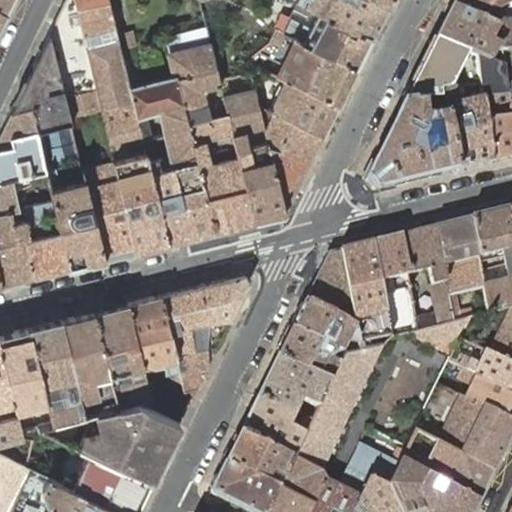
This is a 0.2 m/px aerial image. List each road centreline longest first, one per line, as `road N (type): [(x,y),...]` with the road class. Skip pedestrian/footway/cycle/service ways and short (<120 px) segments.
road 1 (tertiary): [(0,308),(305,231)]
road 2 (residential): [(176,494),(305,231)]
road 3 (residential): [(305,231),(420,0)]
road 4 (tertiary): [(305,231),(511,180)]
